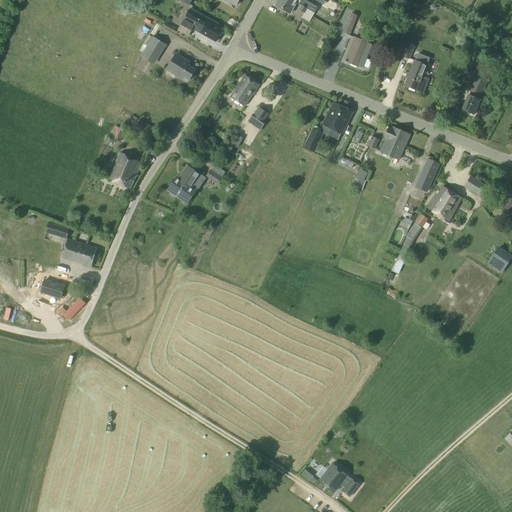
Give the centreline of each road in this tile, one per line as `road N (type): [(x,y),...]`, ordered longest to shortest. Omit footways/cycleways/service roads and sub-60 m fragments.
road 1 (track): [(340,511),(76,330),(55,336),(0,326)]
road 2 (residential): [(76,330),(137,195),(233,48)]
road 3 (residential): [(233,48),(511,162)]
road 4 (track): [(384,511),(511,396)]
